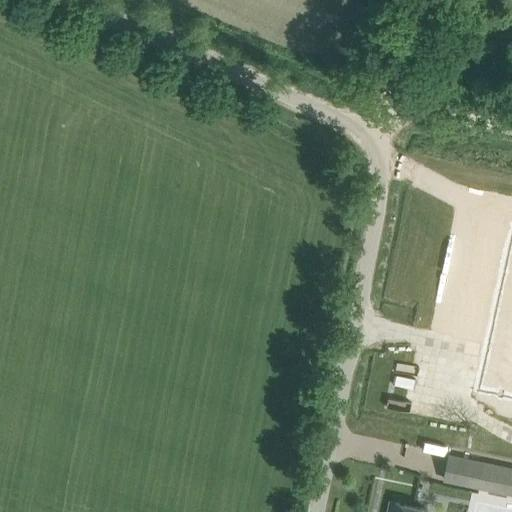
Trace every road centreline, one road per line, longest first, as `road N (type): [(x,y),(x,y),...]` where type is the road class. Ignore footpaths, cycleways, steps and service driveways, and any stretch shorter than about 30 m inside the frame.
road 1 (unclassified): [(317,511),(379,195),(379,122)]
road 2 (unclassified): [(379,122),(339,119),(72,0)]
road 3 (track): [(379,122),(412,112),(511,125)]
road 4 (unclassified): [(430,0),(379,122)]
